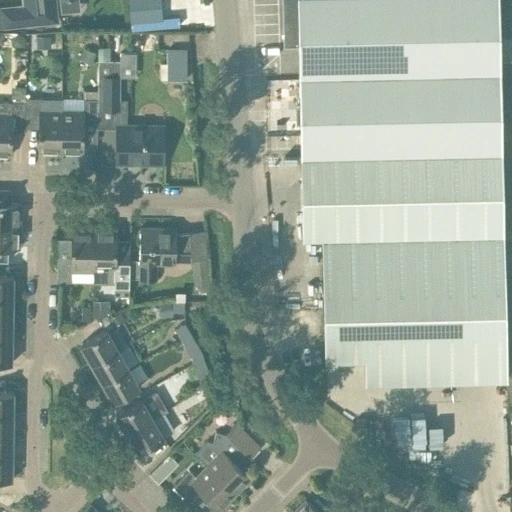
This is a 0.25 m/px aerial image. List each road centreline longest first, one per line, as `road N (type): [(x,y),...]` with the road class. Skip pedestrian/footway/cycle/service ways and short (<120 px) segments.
road 1 (residential): [(41,339),(44,201),(242,203)]
road 2 (unclassified): [(320,447),(264,356),(242,203)]
road 3 (unclassified): [(242,203),(223,0)]
road 4 (residential): [(55,511),(33,477),(41,339)]
road 5 (residential): [(100,473),(106,449),(41,339)]
road 6 (unclassified): [(432,511),(320,447)]
